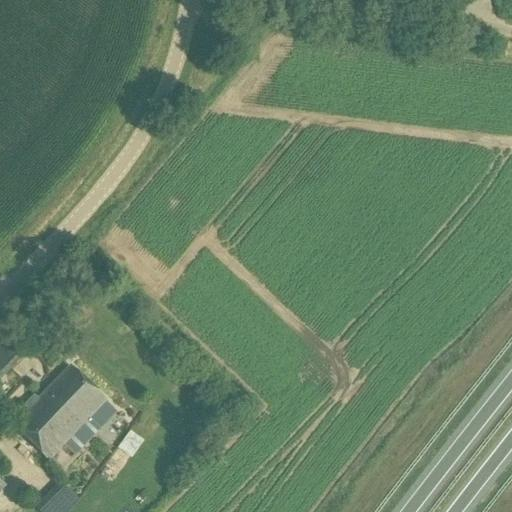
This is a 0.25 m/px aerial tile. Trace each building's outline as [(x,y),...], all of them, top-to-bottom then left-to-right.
[(0,379),(19,359),(21,357),(7,342),(4,344),(0,348),(0,379)] [(48,462),(105,402),(69,368),(12,428),(48,462)] [(138,433),(126,450),(138,460),(151,442),(138,433)] [(73,487),(47,511),(46,511),(81,511),(89,505),(73,487)] [(11,490),(1,495),(9,511),(13,511),(20,509),(11,490)]
